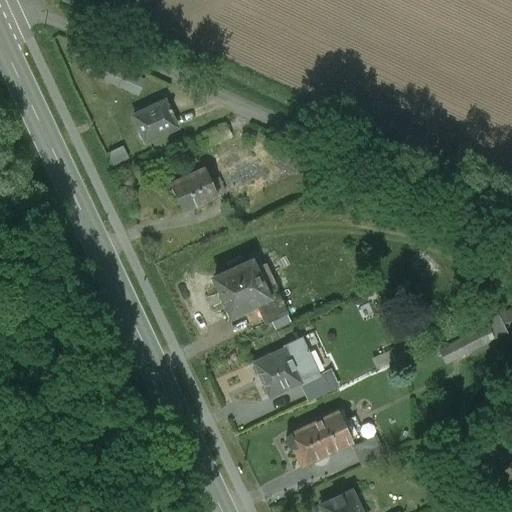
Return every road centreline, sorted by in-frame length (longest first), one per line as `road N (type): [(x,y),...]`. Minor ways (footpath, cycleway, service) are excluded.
road 1 (unclassified): [(511,233),(48,19),(23,13),(0,23)]
road 2 (primary): [(225,511),(0,41)]
